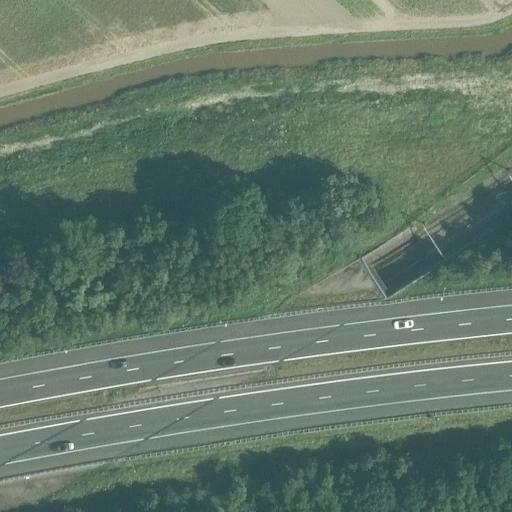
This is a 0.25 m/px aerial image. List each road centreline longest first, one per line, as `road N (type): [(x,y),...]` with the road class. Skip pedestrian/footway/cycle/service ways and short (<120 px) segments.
road 1 (motorway): [(511,318),(0,393)]
road 2 (motorway): [(0,449),(511,376)]
